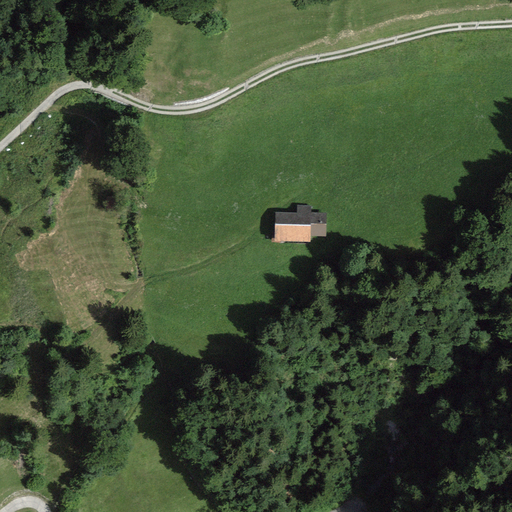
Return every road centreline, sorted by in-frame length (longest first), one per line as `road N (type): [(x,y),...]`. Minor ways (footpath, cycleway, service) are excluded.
road 1 (track): [(0,147),(78,84),(150,108),(185,110),(288,65),(425,32),(511,24)]
road 2 (track): [(41,508),(70,485),(167,360),(154,351),(82,370),(38,330),(0,327)]
road 3 (track): [(62,352),(97,332),(149,280),(248,241)]
